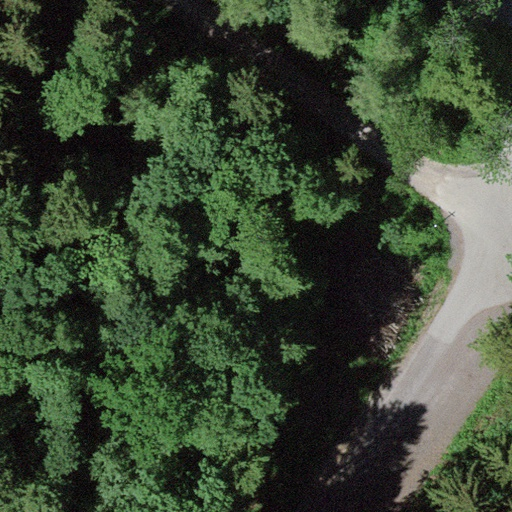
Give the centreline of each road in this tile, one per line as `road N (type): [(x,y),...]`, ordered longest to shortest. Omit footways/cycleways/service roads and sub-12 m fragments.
road 1 (track): [(474,216),(178,0)]
road 2 (track): [(356,511),(377,482),(451,302),(474,216)]
